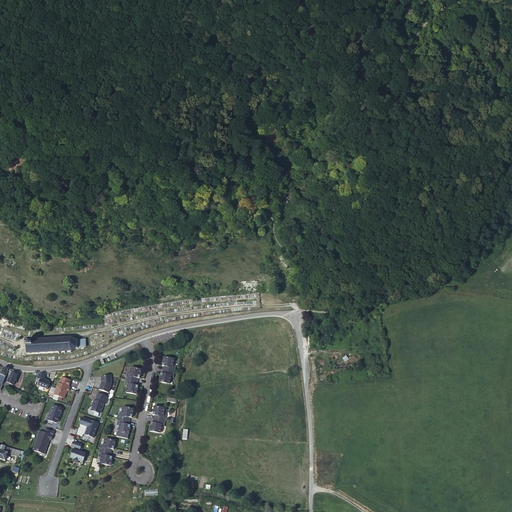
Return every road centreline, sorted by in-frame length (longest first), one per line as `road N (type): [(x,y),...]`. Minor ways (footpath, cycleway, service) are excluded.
road 1 (track): [(511,209),(498,247),(453,283),(389,300),(291,315),(290,303),(223,307),(81,334),(17,342),(0,336)]
road 2 (unclassified): [(310,511),(306,388),(291,315)]
road 3 (residential): [(144,335),(260,313),(291,315)]
road 4 (residential): [(85,361),(46,486)]
road 5 (residential): [(144,335),(148,379),(132,461)]
